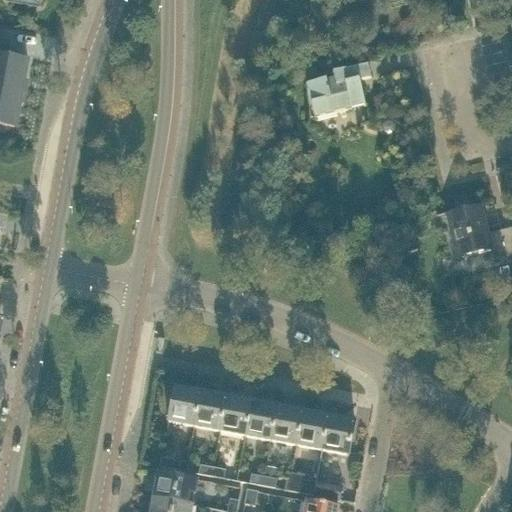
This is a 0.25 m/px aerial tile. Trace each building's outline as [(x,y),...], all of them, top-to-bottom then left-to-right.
[(9,57),(11,42),(0,39),(0,125),(15,128),(28,61),(9,57)] [(359,82),(371,79),(368,65),(333,74),(334,78),(307,85),(315,120),(366,107),(359,82)] [(511,229),(488,235),(481,206),(447,214),(458,261),(491,253),(493,261),(511,256),(511,229)] [(344,229),(358,229),(358,212),(344,212),(344,229)] [(194,429),(201,393),(175,388),(168,424),(194,429)] [(220,433),(227,398),(201,393),(194,429),(220,433)] [(246,438),(252,402),(227,398),(220,433),(246,438)] [(271,443),(278,407),(252,402),(246,438),(271,443)] [(297,448),(303,412),(278,407),(271,443),(297,448)] [(322,452),(329,417),(303,412),(297,448),(322,452)] [(348,457),(355,422),(329,417),(322,452),(348,457)] [(173,471),(175,462),(162,459),(160,468),(173,471)] [(212,478),(213,469),(201,467),(199,476),(212,478)] [(277,481),(279,470),(266,468),(264,479),(277,481)] [(213,469),(212,478),(224,480),(226,471),(213,469)] [(195,496),(197,482),(158,474),(153,499),(193,507),(193,506),(187,505),(190,495),(195,496)] [(302,495),(305,478),(292,475),(288,492),(302,495)] [(263,488),(264,479),(252,476),(250,485),(263,488)] [(264,479),(263,488),(275,490),(277,481),(264,479)] [(314,497),(316,484),(307,483),(305,495),(314,497)] [(314,497),(340,502),(342,489),(316,484),(314,497)] [(255,508),(258,494),(247,492),(244,506),(255,508)] [(191,511),(193,507),(153,499),(151,511),(191,511)] [(227,511),(236,511),(239,503),(230,501),(227,511)] [(338,511),(339,508),(306,502),(304,511),(338,511)]
